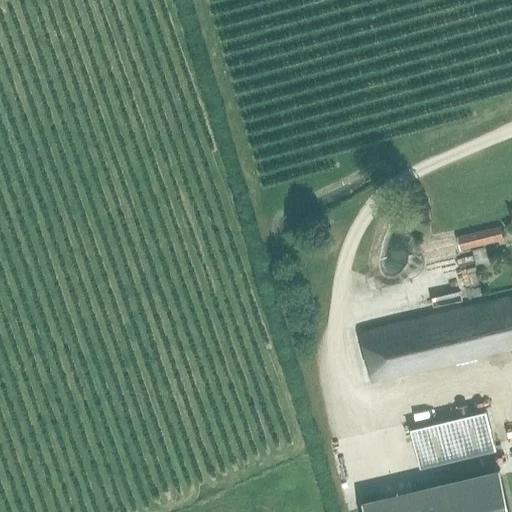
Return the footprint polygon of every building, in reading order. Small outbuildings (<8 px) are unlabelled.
[(501,224),(458,233),(462,252),(505,242),(501,224)] [(427,259),(458,253),(454,234),(423,241),(427,259)] [(511,296),(362,332),(374,380),(511,347),(511,296)] [(487,411),(412,429),(421,468),(497,450),(487,411)] [(367,511),(511,511),(501,470),(365,502),(367,511)]
